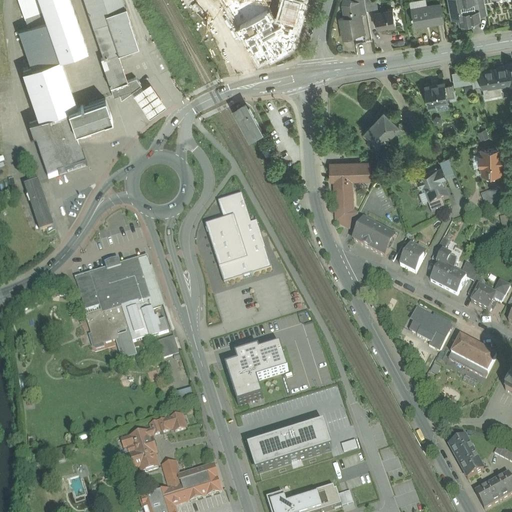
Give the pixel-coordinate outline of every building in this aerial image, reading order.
[(39,0),(18,0),(24,17),(28,27),(46,20),(39,0)] [(69,0),(39,0),(46,20),(59,59),(60,58),(86,49),(69,0)] [(84,0),(103,56),(117,51),(117,52),(138,45),(128,16),(129,16),(126,5),(125,5),(123,0),(84,0)] [(263,0),(227,0),(237,18),(239,17),(266,3),(263,0)] [(302,0),(279,0),(278,8),(282,9),(298,13),(302,0)] [(354,0),(353,0),(344,0),(343,5),(345,18),(340,19),(344,40),(355,38),(354,34),(365,33),(361,13),(367,12),(367,10),(365,0),(354,0)] [(373,0),(365,0),(367,10),(375,9),(375,12),(376,12),(373,0)] [(449,0),(451,10),(458,9),(460,23),(461,23),(462,31),(467,30),(466,22),(472,21),(471,19),(481,17),(480,14),(477,0),(449,0)] [(484,0),(477,0),(480,14),(487,13),(485,2),(484,0)] [(274,18),(266,3),(239,17),(259,54),(291,38),(298,13),(282,9),(280,15),(274,18)] [(435,4),(411,9),(413,16),(412,16),(412,18),(413,18),(415,27),(438,22),(435,8),(435,4)] [(441,7),(435,8),(438,22),(444,21),(441,7)] [(393,10),(376,13),(376,12),(375,12),(378,29),(379,29),(379,28),(388,26),(388,27),(396,26),(393,9),(392,9),(393,10)] [(28,27),(18,30),(31,68),(59,59),(46,20),(28,27)] [(103,56),(100,57),(113,94),(119,92),(121,98),(141,84),(136,77),(127,80),(117,52),(117,51),(103,56)] [(77,107),(60,58),(59,59),(31,68),(21,71),(38,119),(68,109),(68,110),(77,107)] [(497,68),(480,71),(482,81),(483,86),(483,87),(485,86),(486,88),(483,88),(485,97),(502,94),(501,85),(499,85),(498,84),(510,82),(510,84),(511,83),(511,63),(497,66),(497,68)] [(480,71),(474,72),(476,82),(482,81),(480,71)] [(482,81),(476,82),(474,72),(463,74),(473,83),(474,87),(483,86),(482,81)] [(150,82),(133,93),(149,117),(166,105),(150,82)] [(445,82),(425,86),(430,109),(429,105),(436,103),(436,102),(448,100),(449,105),(448,97),(446,86),(445,82)] [(452,85),(446,86),(448,97),(455,96),(452,85)] [(77,107),(68,110),(75,130),(90,125),(92,131),(98,129),(96,122),(111,117),(105,97),(77,107)] [(248,109),(246,105),(237,110),(251,136),(261,130),(250,108),(248,109)] [(68,109),(38,119),(29,122),(48,180),(87,167),(75,130),(68,110),(68,109)] [(399,125),(384,111),(365,131),(380,145),(387,138),(399,125)] [(399,125),(387,138),(393,143),(405,130),(399,125)] [(501,155),(500,149),(482,150),(482,156),(481,156),(481,164),(482,164),(483,169),(488,169),(488,177),(495,177),(495,173),(501,173),(501,164),(502,164),(502,155),(501,155)] [(449,157),(440,161),(442,167),(452,164),(449,157)] [(370,162),(330,164),(331,181),(335,180),(336,223),(350,230),(358,215),(353,212),(352,180),(371,179),(370,162)] [(437,166),(427,170),(428,173),(418,176),(428,205),(430,204),(430,205),(442,201),(448,199),(441,179),(445,177),(442,167),(438,169),(437,166)] [(54,229),(39,184),(27,187),(43,233),(54,229)] [(502,201),(497,189),(492,191),(497,203),(502,201)] [(204,230),(207,240),(210,250),(223,287),(270,272),(255,225),(249,227),(246,216),(240,197),(216,205),(222,224),(204,230)] [(442,201),(430,205),(430,204),(428,205),(431,213),(444,208),(442,201)] [(395,238),(364,222),(353,241),(385,258),(395,238)] [(439,247),(432,260),(437,263),(442,254),(443,254),(446,247),(440,244),(439,247)] [(426,255),(411,246),(400,266),(416,274),(426,255)] [(443,254),(442,254),(437,263),(438,263),(438,267),(431,281),(444,289),(453,271),(455,268),(457,259),(443,254)] [(147,258),(120,266),(121,269),(119,270),(118,265),(108,268),(110,273),(108,273),(107,271),(75,280),(76,284),(78,284),(84,304),(83,304),(85,310),(86,310),(87,312),(101,307),(103,315),(123,309),(130,331),(129,331),(133,344),(169,333),(165,320),(156,323),(152,310),(141,314),(139,310),(162,303),(151,270),(149,271),(147,262),(149,261),(147,258)] [(466,264),(461,275),(467,278),(467,279),(469,280),(474,268),(466,264)] [(474,268),(469,280),(475,283),(480,271),(474,268)] [(453,271),(444,289),(458,296),(467,279),(467,278),(461,275),(453,271)] [(474,284),(468,295),(474,298),(480,287),(474,284)] [(497,296),(480,287),(474,298),(471,303),(488,312),(497,296)] [(103,315),(88,320),(91,331),(93,331),(95,337),(93,337),(93,338),(93,339),(94,339),(95,343),(95,344),(96,344),(96,345),(97,346),(98,346),(99,346),(100,345),(102,345),(103,345),(103,344),(103,343),(117,339),(115,333),(128,329),(129,331),(130,331),(123,309),(103,315)] [(453,327),(417,309),(413,315),(415,316),(413,320),(415,321),(409,331),(417,335),(417,336),(431,343),(429,346),(440,352),(450,333),(449,333),(453,327)] [(274,324),(298,324),(298,316),(280,316),(280,319),(274,319),(274,324)] [(212,340),(215,349),(230,345),(228,335),(212,340)] [(497,356),(460,337),(451,355),(488,374),(497,356)] [(174,339),(158,344),(164,359),(179,354),(174,339)] [(233,367),(226,369),(238,407),(263,399),(258,382),(288,372),(280,347),(260,353),(259,350),(236,357),(236,358),(238,365),(233,367)] [(488,374),(451,355),(449,360),(485,379),(488,374)] [(181,398),(195,396),(194,390),(180,392),(181,398)] [(181,417),(151,427),(152,432),(148,433),(150,441),(152,440),(151,437),(154,436),(154,437),(169,432),(169,431),(174,430),(175,433),(186,430),(181,417)] [(332,451),(323,425),(248,449),(257,475),(332,451)] [(148,433),(122,441),(125,450),(128,449),(134,467),(142,464),(143,468),(157,463),(153,450),(155,449),(152,440),(150,441),(148,433)] [(484,472),(465,438),(449,447),(468,481),(484,472)] [(511,451),(499,444),(494,454),(511,463),(511,451)] [(175,464),(163,468),(167,480),(179,476),(175,464)] [(214,467),(179,478),(183,489),(183,488),(183,489),(177,491),(180,502),(216,490),(213,482),(217,480),(218,480),(214,467)] [(171,493),(177,491),(183,489),(183,488),(183,489),(179,478),(179,476),(167,480),(171,492),(171,493)] [(511,481),(509,476),(475,495),(484,511),(511,495),(511,481)] [(165,494),(171,511),(175,511),(174,508),(221,493),(217,480),(213,482),(216,490),(180,502),(177,491),(171,493),(171,492),(165,494)] [(283,495),(267,500),(270,511),(327,511),(342,507),(339,498),(337,491),(335,492),(334,488),(286,503),(283,495)] [(171,511),(165,494),(141,501),(144,511),(171,511)]
